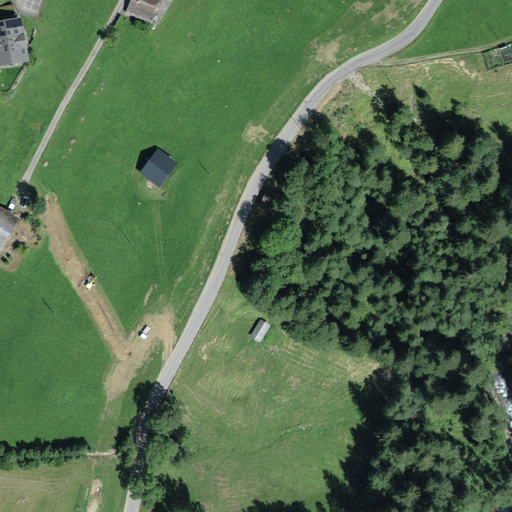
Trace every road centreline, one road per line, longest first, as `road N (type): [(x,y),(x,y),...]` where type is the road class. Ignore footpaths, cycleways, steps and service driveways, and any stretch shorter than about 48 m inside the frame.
road 1 (tertiary): [(132,511),(152,404),(274,152),(327,84),(405,38),(436,0)]
road 2 (residential): [(124,0),(20,191)]
road 3 (track): [(363,61),(408,61),(511,39)]
